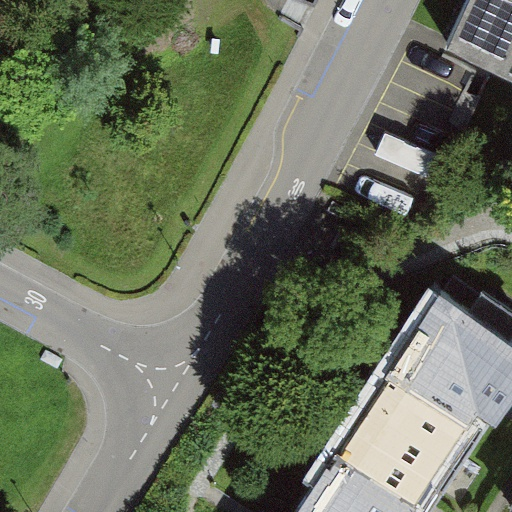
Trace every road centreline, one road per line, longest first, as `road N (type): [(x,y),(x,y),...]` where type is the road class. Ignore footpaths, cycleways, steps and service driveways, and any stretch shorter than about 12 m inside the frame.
road 1 (residential): [(399,0),(274,260),(184,382)]
road 2 (residential): [(0,298),(184,382)]
road 3 (residential): [(184,382),(111,511)]
